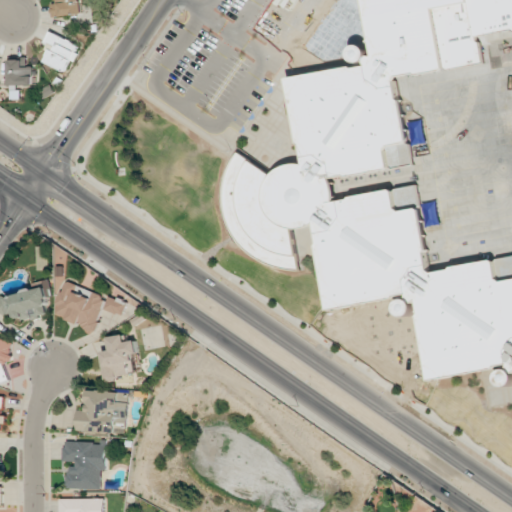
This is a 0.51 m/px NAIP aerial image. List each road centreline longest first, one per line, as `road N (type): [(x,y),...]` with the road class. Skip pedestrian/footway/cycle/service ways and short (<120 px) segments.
road 1 (secondary): [(0,182),(476,511)]
road 2 (secondary): [(511,494),(44,169)]
road 3 (tertiary): [(44,169),(162,0)]
road 4 (residential): [(53,365),(37,412),(34,511)]
